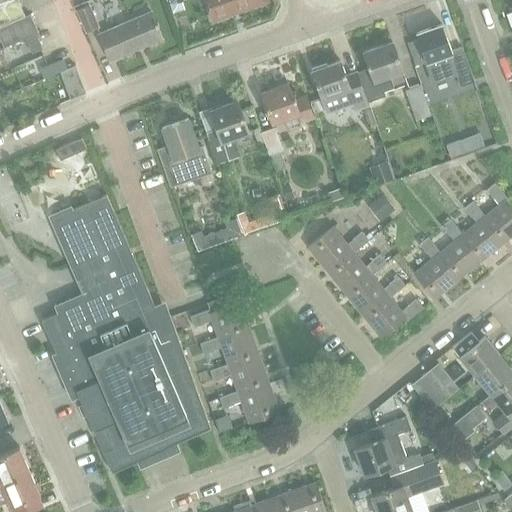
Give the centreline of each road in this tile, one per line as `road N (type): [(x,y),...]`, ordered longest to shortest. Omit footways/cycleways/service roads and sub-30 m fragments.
road 1 (residential): [(82,511),(0,317)]
road 2 (residential): [(103,104),(300,30)]
road 3 (residential): [(141,511),(318,434)]
road 4 (residential): [(273,256),(298,267),(388,377)]
road 5 (residential): [(388,377),(492,293)]
